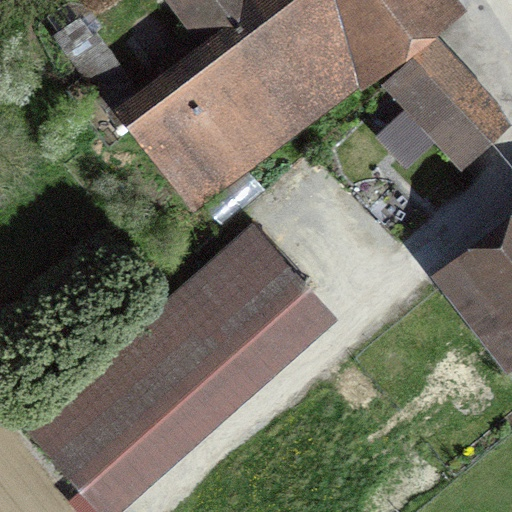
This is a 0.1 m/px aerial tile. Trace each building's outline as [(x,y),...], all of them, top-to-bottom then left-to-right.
[(134,116),(197,201),(440,15),(428,0),(175,0),(207,41),(201,46),(211,58),(134,116)] [(461,164),(490,138),(414,55),(385,80),(461,164)] [(84,71),(119,119),(140,105),(105,56),(84,71)] [(82,486),(307,286),(252,223),(26,423),(82,486)] [(511,230),(453,275),(509,348),(511,345),(511,230)]
